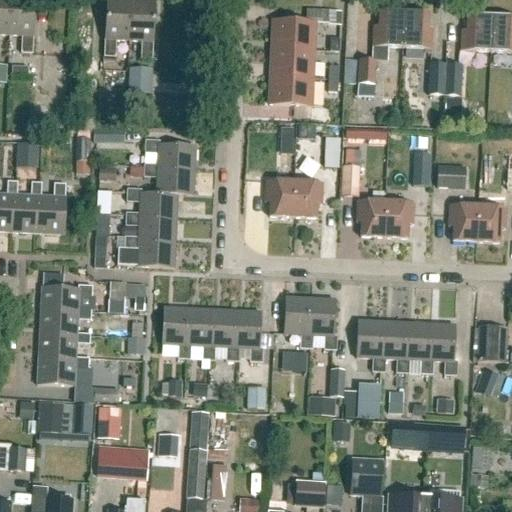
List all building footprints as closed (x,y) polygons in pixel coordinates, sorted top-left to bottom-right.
[(0,0),(0,38),(9,39),(10,0),(0,0)] [(35,0),(10,0),(9,39),(21,40),(21,57),(32,57),(33,40),(34,40),(35,0)] [(129,44),(131,3),(106,2),(104,43),(105,44),(104,60),(115,61),(116,44),(129,44)] [(131,3),(129,44),(141,45),(141,62),(152,62),(153,45),(155,5),(131,3)] [(338,27),(339,14),(330,14),(329,26),(338,27)] [(401,51),(403,16),(378,15),(377,29),(372,29),(371,50),(401,51)] [(403,16),(401,51),(431,52),(432,32),(428,31),(428,17),(403,16)] [(489,55),(491,20),(466,19),(465,33),(460,33),(459,54),(489,55)] [(511,20),(491,20),(489,55),(511,56),(511,20)] [(271,52),(313,54),(314,26),(272,24),(271,52)] [(328,47),(328,54),(337,54),(338,41),(328,41),(328,47)] [(312,82),(313,54),(271,52),(270,80),(312,82)] [(356,87),(373,87),(374,88),(375,63),(357,63),(356,87)] [(443,99),(445,67),(429,66),(427,98),(443,99)] [(445,67),(443,99),(459,100),(461,68),(445,67)] [(326,82),(336,83),(336,69),(327,69),(326,82)] [(150,96),(152,71),(128,70),(127,95),(150,96)] [(310,110),(312,82),(270,80),(268,108),(310,110)] [(335,95),(336,83),(326,82),(326,95),(335,95)] [(299,129),(298,140),(314,141),(315,130),(299,129)] [(280,144),(293,144),(293,131),(280,131),(280,144)] [(385,143),(385,132),(345,131),(344,142),(385,143)] [(122,146),(122,132),(93,132),(93,146),(122,146)] [(75,177),(89,178),(90,142),(89,142),(89,134),(76,134),(75,177)] [(324,142),(324,156),(338,156),(338,143),(324,142)] [(156,173),(194,175),(195,150),(159,148),(159,144),(144,144),(144,156),(157,157),(157,168),(156,173)] [(14,170),(30,171),(31,157),(14,156),(14,170)] [(429,189),(430,157),(413,156),(411,188),(429,189)] [(503,189),(511,189),(511,158),(503,158),(503,189)] [(156,173),(157,168),(143,167),(143,180),(156,181),(155,197),(177,198),(192,199),(194,175),(156,173)] [(357,200),(359,169),(341,168),(339,199),(357,200)] [(463,191),(464,170),(436,168),(435,190),(463,191)] [(98,170),(98,183),(112,183),(112,171),(98,170)] [(15,198),(17,198),(18,185),(7,184),(7,197),(0,197),(0,234),(13,235),(15,198)] [(292,221),(294,186),(265,184),(264,205),(269,205),(268,220),(292,221)] [(40,199),(41,199),(42,186),(31,185),(31,198),(17,198),(15,198),(13,235),(38,236),(40,199)] [(40,199),(38,236),(64,238),(65,200),(66,187),(54,186),(53,200),(41,199),(40,199)] [(294,186),(292,221),(316,222),(316,208),(321,208),(322,187),(294,186)] [(126,196),(126,205),(139,206),(138,217),(138,221),(176,222),(177,198),(155,197),(155,198),(141,197),(141,193),(126,192),(126,196)] [(97,195),(96,207),(106,207),(106,195),(97,195)] [(383,241),(385,206),(356,204),(355,225),(360,226),(360,240),(383,241)] [(385,206),(383,241),(407,242),(408,228),(412,228),(413,207),(385,206)] [(475,246),(477,210),(448,209),(447,230),(452,230),(452,245),(475,246)] [(477,210),(475,246),(499,247),(500,232),(504,232),(505,211),(477,210)] [(138,221),(138,217),(125,216),(125,229),(138,230),(137,241),(137,245),(174,247),(175,222),(138,221)] [(96,218),(95,238),(108,239),(109,218),(96,218)] [(173,272),(174,247),(137,245),(137,241),(124,240),(124,252),(117,251),(117,268),(136,269),(136,270),(173,272)] [(96,244),(95,266),(106,267),(107,245),(96,244)] [(41,315),(78,317),(78,312),(79,299),(92,299),(92,289),(78,288),(78,292),(63,291),(63,278),(43,277),(42,290),(41,315)] [(145,314),(145,302),(146,289),(125,288),(126,286),(110,286),(110,303),(125,304),(125,302),(136,302),(136,313),(145,314)] [(79,299),(78,312),(91,313),(94,313),(95,304),(92,299),(79,299)] [(308,339),(309,302),(285,301),(283,338),(299,339),(299,352),(312,353),(312,339),(308,339)] [(308,339),(312,339),(323,340),(323,353),(336,354),(336,339),(332,339),(334,303),(309,302),(308,339)] [(186,350),(188,312),(163,311),(161,349),(178,349),(177,362),(190,363),(190,350),(186,350)] [(77,341),(77,336),(78,323),(91,323),(91,313),(78,312),(78,317),(41,315),(39,339),(77,341)] [(210,351),(211,313),(188,312),(186,350),(190,350),(202,350),(201,364),(214,364),(214,351),(210,351)] [(234,352),(235,314),(211,313),(210,351),(214,351),(226,351),(225,365),(238,365),(238,352),(234,352)] [(234,352),(238,352),(249,353),(249,366),(262,366),(262,352),(258,352),(260,316),(235,314),(234,352)] [(380,362),(382,325),(357,324),(356,361),(372,362),(371,375),(384,376),(385,363),(380,362)] [(404,364),(406,326),(382,325),(380,362),(385,363),(396,363),(395,376),(408,377),(409,364),(404,364)] [(142,326),(131,326),(131,340),(141,340),(142,326)] [(428,365),(429,327),(406,326),(404,364),(409,364),(420,364),(419,377),(432,378),(433,365),(428,365)] [(428,365),(433,365),(444,365),(443,379),(456,379),(457,365),(453,364),(454,329),(429,327),(428,365)] [(504,367),(506,331),(478,329),(476,365),(504,367)] [(76,365),(76,360),(77,347),(90,347),(90,337),(77,336),(77,341),(39,339),(38,363),(76,365)] [(144,342),(127,341),(127,355),(143,356),(144,342)] [(294,356),(293,376),(305,376),(306,356),(294,356)] [(76,365),(38,363),(37,388),(75,390),(76,371),(89,371),(89,361),(76,360),(76,365)] [(330,372),(328,400),(342,401),(343,373),(330,372)] [(181,386),(168,386),(167,399),(181,400),(181,386)] [(207,388),(196,387),(195,400),(206,400),(207,388)] [(117,406),(118,392),(94,391),(93,405),(117,406)] [(265,395),(248,395),(248,414),(265,414),(265,395)] [(343,421),(367,422),(367,410),(357,409),(358,397),(345,396),(345,400),(343,421)] [(389,396),(389,417),(400,417),(400,396),(389,396)] [(334,421),(335,405),(308,404),(307,419),(334,421)] [(23,405),(22,421),(32,422),(33,406),(23,405)] [(39,406),(38,425),(61,426),(60,436),(90,437),(92,409),(39,406)] [(437,406),(436,416),(452,416),(452,406),(437,406)] [(117,436),(119,412),(98,411),(97,434),(117,436)] [(201,503),(203,471),(208,416),(191,415),(185,502),(201,503)] [(348,441),(349,428),(334,427),(333,440),(348,441)] [(427,446),(428,428),(414,427),(413,445),(427,446)] [(428,428),(427,446),(439,447),(440,429),(428,428)] [(177,461),(179,439),(159,437),(157,459),(177,461)] [(0,447),(0,472),(9,473),(25,474),(26,454),(10,453),(11,448),(0,447)] [(479,470),(481,450),(472,449),(470,469),(479,470)] [(98,450),(96,479),(146,482),(148,454),(98,450)] [(380,500),(382,463),(351,461),(348,499),(380,500)] [(322,511),(323,487),(296,485),(295,499),(295,509),(306,510),(322,511)] [(428,492),(428,500),(459,502),(460,493),(428,492)] [(269,498),(268,511),(305,511),(306,510),(295,509),(295,499),(269,498)] [(424,511),(425,500),(389,499),(388,511),(424,511)] [(72,511),(72,505),(69,505),(69,501),(54,500),(54,504),(45,504),(44,511),(72,511)] [(425,500),(424,511),(458,511),(459,502),(428,500),(425,500)] [(241,511),(257,511),(258,504),(242,502),(241,511)] [(143,511),(144,504),(126,503),(125,511),(143,511)]
